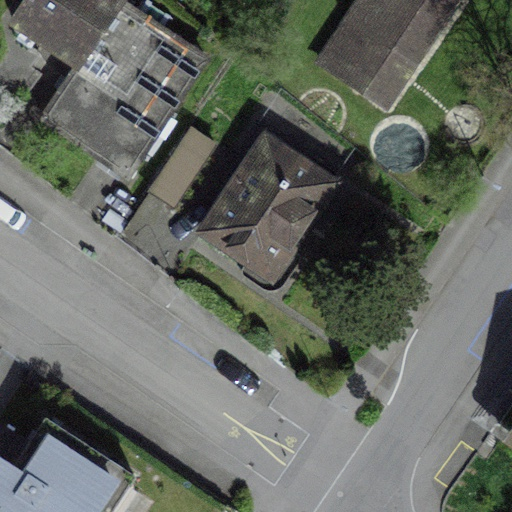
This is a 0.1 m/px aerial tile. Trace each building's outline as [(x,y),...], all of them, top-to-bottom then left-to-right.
[(27,0),(15,18),(82,63),(45,119),(126,174),(205,59),(122,3),(124,0),(27,0)] [(453,0),(360,0),(319,63),(383,105),(453,0)] [(213,143),(192,129),(152,190),(174,204),(213,143)] [(333,182),(266,138),(205,230),(272,274),(333,182)] [(511,405),(499,424),(511,433),(511,405)] [(142,511),(158,489),(64,424),(33,468),(21,460),(0,489),(0,495),(18,508),(15,511),(142,511)]
